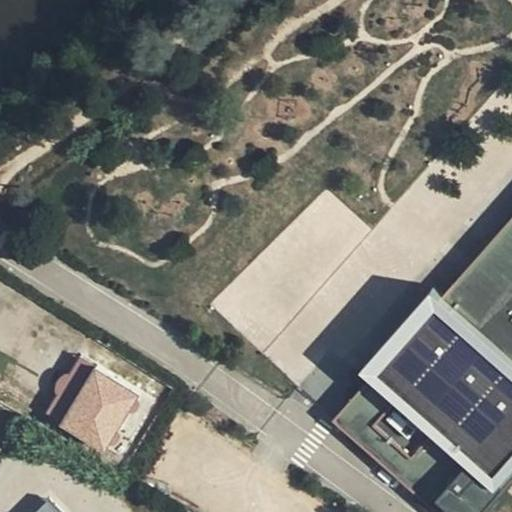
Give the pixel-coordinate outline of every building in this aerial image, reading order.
[(446,511),(452,505),(483,470),(499,484),(511,469),(511,218),(485,249),(500,262),(470,296),(455,282),(445,294),(436,286),(365,365),(375,373),(335,418),(441,511),(446,511)] [(485,249),(455,282),(470,296),(500,262),(485,249)] [(146,391),(83,356),(51,411),(110,444),(146,391)] [(17,397),(13,404),(32,416),(37,408),(17,397)] [(511,469),(499,484),(483,470),(452,505),(459,511),(485,511),(511,481),(511,469)] [(60,511),(51,503),(41,511),(60,511)]
